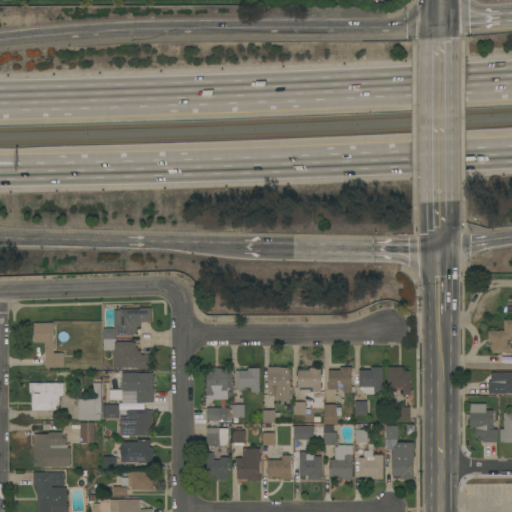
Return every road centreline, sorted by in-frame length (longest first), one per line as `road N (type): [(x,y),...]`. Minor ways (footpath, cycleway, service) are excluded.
road 1 (motorway): [(511,67),(0,89)]
road 2 (motorway): [(0,169),(511,149)]
road 3 (motorway): [(440,23),(0,40)]
road 4 (motorway): [(0,238),(244,243)]
road 5 (residential): [(179,292),(181,511)]
road 6 (secondary): [(440,37),(442,249)]
road 7 (residential): [(183,337),(345,337),(390,329)]
road 8 (motorway): [(244,243),(442,249)]
road 9 (residential): [(0,291),(179,292)]
